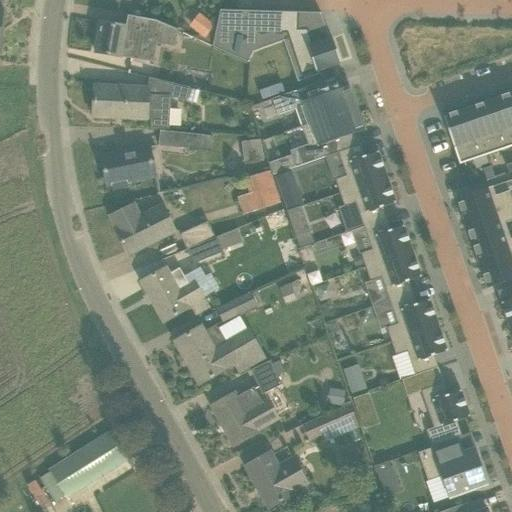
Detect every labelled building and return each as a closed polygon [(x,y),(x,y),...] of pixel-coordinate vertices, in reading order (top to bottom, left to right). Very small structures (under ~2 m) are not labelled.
[(299,14),(321,15),(321,13),(220,11),(212,47),(248,63),(249,62),(245,60),(245,61),(230,54),(231,53),(230,53),(234,33),(285,34),(300,77),(318,71),(341,63),(332,38),(329,39),(314,44),(309,29),(299,28),(299,14)] [(133,59),(136,41),(151,44),(156,21),(127,16),(125,27),(101,22),(95,53),(119,58),(120,57),(133,59)] [(215,26),(204,18),(193,31),(199,35),(197,38),(209,43),(212,36),(208,34),(215,26)] [(188,102),(191,89),(165,82),(161,96),(147,95),(147,89),(94,86),(93,117),(150,120),(150,129),(169,130),(170,97),(188,102)] [(259,91),(262,100),(284,92),(281,83),(259,91)] [(296,109),(302,127),(357,109),(349,86),(324,95),(320,83),(272,100),(278,116),(296,109)] [(191,89),(188,102),(196,104),(199,91),(191,89)] [(511,93),(496,99),(511,144),(511,93)] [(470,108),(487,156),(511,146),(511,144),(496,99),(470,108)] [(460,165),(487,156),(470,108),(443,118),(460,165)] [(364,131),(357,109),(302,127),(309,145),(290,152),(296,168),(338,153),(344,151),(340,139),(364,131)] [(211,149),(212,136),(159,131),(158,146),(188,149),(188,147),(211,149)] [(243,140),(245,163),(264,161),(261,139),(243,140)] [(335,180),(339,194),(387,177),(378,152),(364,156),(361,145),(344,151),(338,153),(342,165),(349,162),(353,174),(335,180)] [(149,147),(100,157),(106,186),(112,185),(113,190),(127,187),(126,182),(154,177),(149,147)] [(487,181),(494,178),(490,167),(483,169),(487,181)] [(268,171),(244,179),(255,211),(278,204),(278,203),(274,191),(268,171)] [(387,177),(339,194),(344,208),(362,201),(366,213),(359,215),(364,227),(386,219),(382,208),(395,203),(387,177)] [(456,199),(464,222),(511,205),(511,199),(509,191),(496,196),(492,187),(487,189),(456,199)] [(303,204),(297,188),(281,193),(287,210),(303,204)] [(161,206),(142,216),(135,204),(110,217),(116,229),(115,229),(127,255),(174,231),(161,206)] [(511,205),(464,222),(472,244),(508,231),(505,223),(511,220),(511,205)] [(300,207),(287,212),(299,248),(313,243),(300,207)] [(360,254),(365,268),(412,252),(403,226),(390,230),(386,219),(364,227),(368,239),(374,236),(378,248),(360,254)] [(214,237),(208,222),(180,235),(187,249),(214,237)] [(228,233),(233,246),(243,242),(238,229),(228,233)] [(508,231),(472,244),(479,265),(511,254),(511,239),(511,240),(508,231)] [(223,252),(217,238),(187,250),(193,264),(223,252)] [(421,277),(412,252),(365,268),(370,282),(388,276),(392,287),(385,289),(389,301),(412,293),(408,282),(421,277)] [(511,254),(479,265),(487,288),(511,279),(511,254)] [(180,268),(168,273),(165,268),(141,282),(164,323),(188,309),(187,307),(191,305),(196,314),(210,307),(194,278),(187,281),(180,268)] [(283,298),(294,294),(294,293),(290,284),(279,288),(283,298)] [(320,301),(328,298),(331,291),(329,284),(316,289),(320,301)] [(258,294),(252,297),(251,293),(217,309),(223,322),(263,303),(258,294)] [(386,328),(391,342),(438,326),(429,300),(416,305),(412,293),(389,301),(393,313),(400,310),(404,322),(386,328)] [(510,329),(511,327),(511,299),(501,303),(510,329)] [(235,365),(239,373),(266,358),(249,328),(225,342),(216,325),(204,332),(201,327),(174,341),(199,385),(235,365)] [(447,351),(438,326),(391,342),(395,356),(414,350),(418,361),(411,363),(415,375),(437,367),(434,356),(447,351)] [(281,384),(269,361),(251,371),(263,394),(281,384)] [(273,364),(279,376),(285,373),(280,361),(273,364)] [(363,380),(348,384),(352,394),(366,390),(363,380)] [(444,383),(421,391),(425,403),(433,428),(426,430),(431,446),(462,436),(457,422),(471,417),(461,390),(448,395),(444,383)] [(336,390),(333,404),(343,406),(345,391),(336,390)] [(266,400),(256,406),(248,392),(237,399),(234,394),(211,406),(233,446),(256,433),(255,431),(277,419),(266,400)] [(358,414),(367,411),(369,405),(365,395),(353,399),(358,414)] [(350,406),(304,427),(309,439),(321,434),(338,426),(342,435),(359,427),(350,406)] [(128,460),(110,432),(49,471),(50,473),(41,479),(56,502),(65,496),(66,498),(128,460)] [(431,449),(418,453),(428,480),(440,476),(448,498),(449,500),(488,486),(474,448),(463,451),(459,438),(430,448),(431,449)] [(308,484),(292,456),(276,465),(270,453),(245,466),(269,509),(294,495),(293,493),(308,484)] [(382,495),(401,489),(394,465),(375,471),(382,495)] [(37,480),(27,486),(39,504),(49,498),(37,480)]
